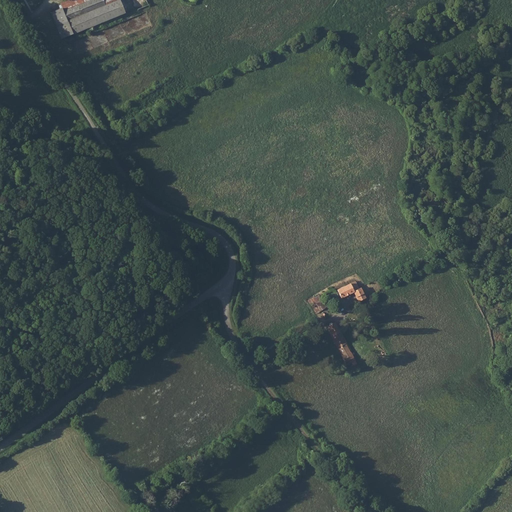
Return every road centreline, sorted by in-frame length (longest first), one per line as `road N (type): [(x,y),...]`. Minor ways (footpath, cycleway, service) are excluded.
road 1 (unclassified): [(0,449),(231,278),(234,268),(214,233),(164,215),(135,191),(14,0)]
road 2 (track): [(374,511),(242,353),(226,321),(222,284)]
